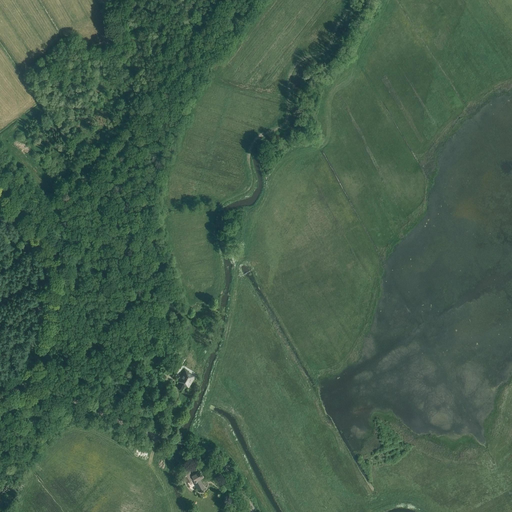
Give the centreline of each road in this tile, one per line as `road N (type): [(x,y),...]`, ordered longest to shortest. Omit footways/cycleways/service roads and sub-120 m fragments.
road 1 (tertiary): [(253,511),(212,451),(81,403),(38,399)]
road 2 (unclassified): [(38,399),(64,258),(0,182)]
